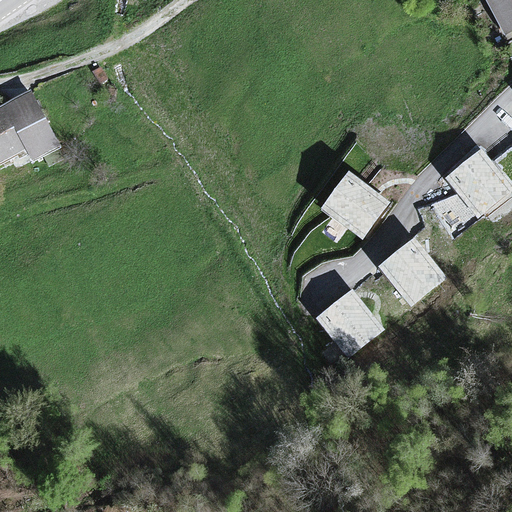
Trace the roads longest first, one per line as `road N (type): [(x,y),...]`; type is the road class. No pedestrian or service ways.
road 1 (track): [(511,98),(389,238),(320,299)]
road 2 (track): [(0,94),(114,51),(194,0)]
